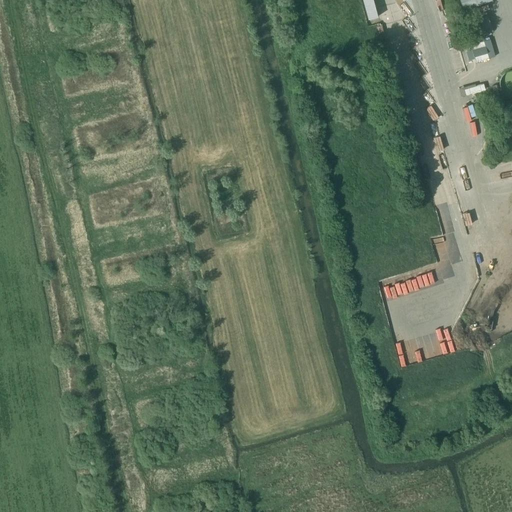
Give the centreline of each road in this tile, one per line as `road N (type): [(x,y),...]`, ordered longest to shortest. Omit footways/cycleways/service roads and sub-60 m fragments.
road 1 (unknown): [(458,216),(466,269),(406,299),(401,325),(410,341),(444,344),(497,322),(484,234)]
road 2 (unknown): [(458,216),(387,0)]
